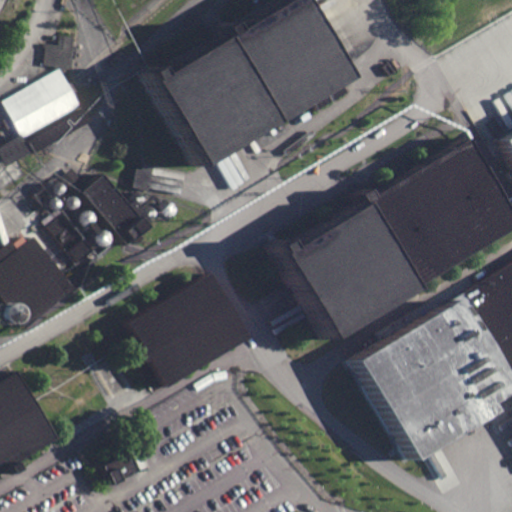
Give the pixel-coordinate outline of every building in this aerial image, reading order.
[(259,121),(302,95),(312,111),(342,92),(333,77),(286,0),(263,0),(215,30),(211,23),(202,28),(206,35),(259,121)] [(67,67),(70,35),(55,34),(54,43),(40,42),(38,64),(67,67)] [(206,35),(147,71),(141,62),(130,69),(135,78),(188,165),(259,121),(206,35)] [(384,75),(389,72),(382,63),(378,66),(384,75)] [(0,163),(38,143),(82,119),(54,68),(0,97),(0,104),(15,132),(0,140),(0,163)] [(511,258),(340,362),(401,464),(511,397),(511,131),(494,142),(511,172),(511,258)] [(348,201),(344,194),(352,189),(357,196),(453,140),(506,225),(401,287),(348,201)] [(147,166),(137,163),(136,168),(131,167),(128,182),(127,184),(126,187),(142,190),(142,187),(147,166)] [(71,192),(81,184),(68,167),(58,175),(71,192)] [(96,172),(81,184),(79,182),(78,180),(70,186),(112,238),(116,241),(118,244),(124,239),(131,233),(135,238),(144,231),(139,226),(132,217),(96,172)] [(259,245),(268,239),(272,246),(348,201),(401,287),(316,339),(263,252),(259,245)] [(86,224),(85,210),(71,210),(72,225),(86,224)] [(41,225),(57,212),(86,249),(70,262),(41,225)] [(0,303),(19,327),(70,285),(68,282),(65,279),(28,234),(11,247),(5,240),(0,244),(0,303)] [(65,279),(112,238),(116,241),(68,282),(65,279)] [(236,336),(199,275),(119,323),(132,344),(124,349),(126,353),(132,362),(148,390),(155,385),(236,336)] [(0,472),(6,469),(2,462),(41,438),(1,373),(0,373),(0,472)] [(496,452),(511,442),(511,424),(488,438),(496,452)] [(106,483),(115,479),(133,470),(130,464),(125,451),(97,464),(101,470),(106,483)]
